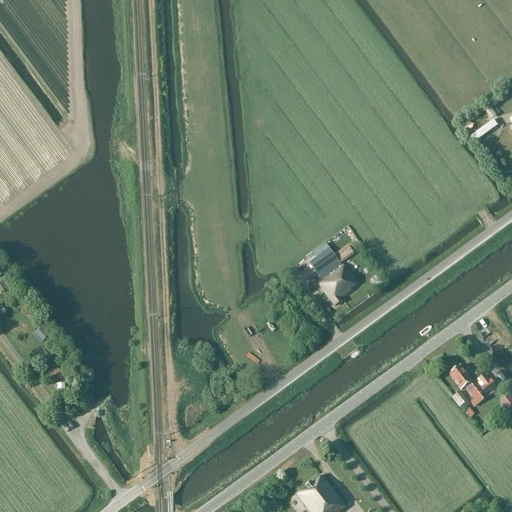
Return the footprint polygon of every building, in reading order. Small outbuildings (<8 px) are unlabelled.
[(492,120),(468,138),(472,143),(496,126),(492,120)] [(325,244),(306,258),(309,263),(329,249),(325,244)] [(329,249),(309,263),(321,280),(318,283),(319,285),(334,307),(344,301),(342,299),(353,291),(351,289),(358,284),(344,265),(341,267),(339,264),(353,255),(347,247),(334,256),(329,249)] [(44,331),(38,336),(44,342),(49,337),(44,331)] [(474,399),(471,401),(474,406),(485,398),(476,385),(475,386),(472,382),(473,381),(460,365),(450,373),(462,389),(465,387),(474,399)] [(490,380),(480,388),(484,394),(489,390),(491,392),(496,388),(490,380)] [(511,401),(508,396),(502,400),(507,407),(502,410),(506,416),(511,411),(511,401)] [(322,475),(295,495),(307,511),(343,511),(346,510),(322,475)]
